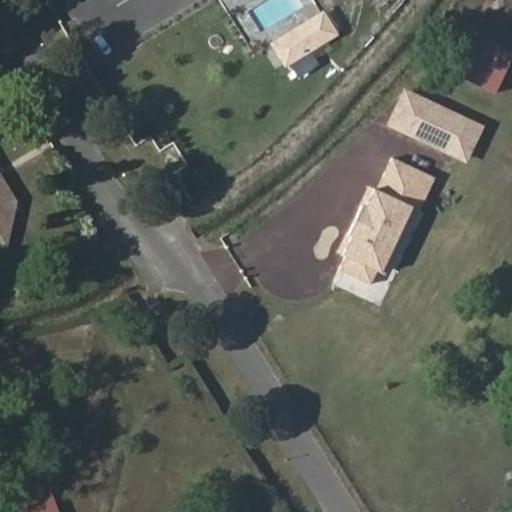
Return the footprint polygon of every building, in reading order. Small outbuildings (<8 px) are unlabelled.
[(498,91),(511,59),(511,46),(485,35),(466,77),(498,91)] [(483,136),(410,100),(393,132),(467,167),(483,136)] [(412,209),(427,176),(397,162),(382,196),(377,194),(369,211),(356,240),(347,260),(351,262),(342,280),(374,294),(381,280),(386,282),(419,213),(412,209)] [(0,163),(0,246),(13,249),(24,202),(0,163)] [(424,216),(439,182),(427,176),(412,209),(419,213),(424,216)] [(365,210),(352,237),(356,240),(369,211),(365,210)] [(59,511),(56,501),(27,511),(59,511)]
